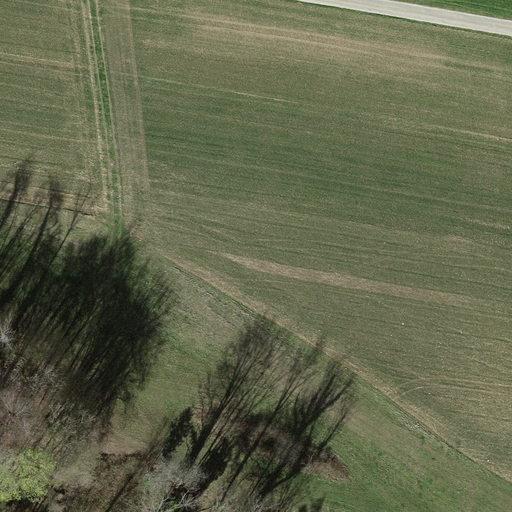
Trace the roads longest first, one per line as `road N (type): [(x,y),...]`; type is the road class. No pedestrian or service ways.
road 1 (track): [(78,361),(114,324),(188,378),(272,417),(375,511)]
road 2 (track): [(92,0),(111,137),(114,324)]
road 3 (unclassified): [(336,0),(511,29)]
